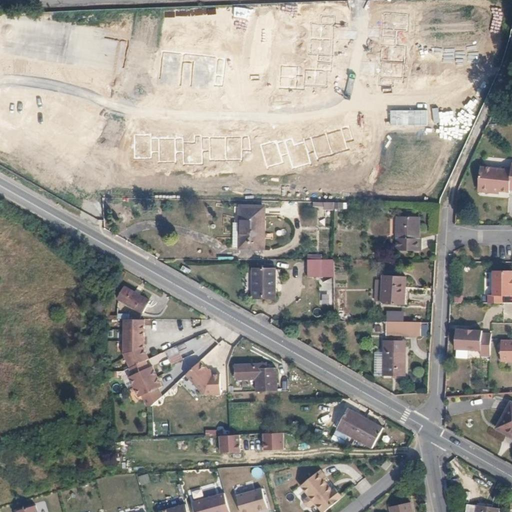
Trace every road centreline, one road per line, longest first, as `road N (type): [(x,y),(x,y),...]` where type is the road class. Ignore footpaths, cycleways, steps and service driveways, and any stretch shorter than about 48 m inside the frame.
road 1 (secondary): [(433,431),(0,186)]
road 2 (residential): [(137,102),(169,111),(280,114),(331,106),(350,94)]
road 3 (residential): [(444,237),(433,431)]
road 4 (residential): [(0,76),(137,102)]
